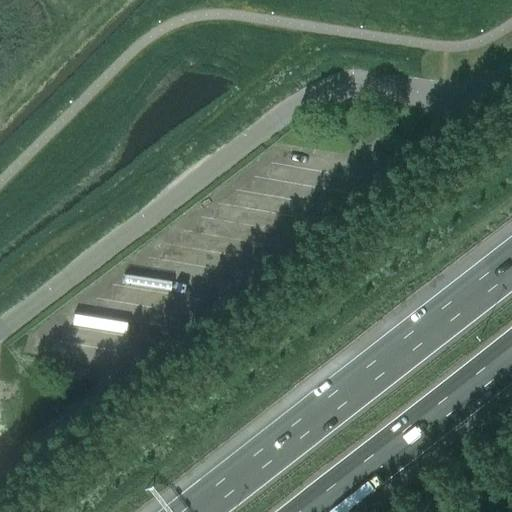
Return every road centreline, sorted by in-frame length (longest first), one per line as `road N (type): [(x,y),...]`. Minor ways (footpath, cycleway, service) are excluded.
road 1 (unclassified): [(0,331),(323,90),(353,85),(443,98),(495,85),(511,72)]
road 2 (motorway): [(511,270),(202,511)]
road 3 (motorway): [(320,511),(511,362)]
